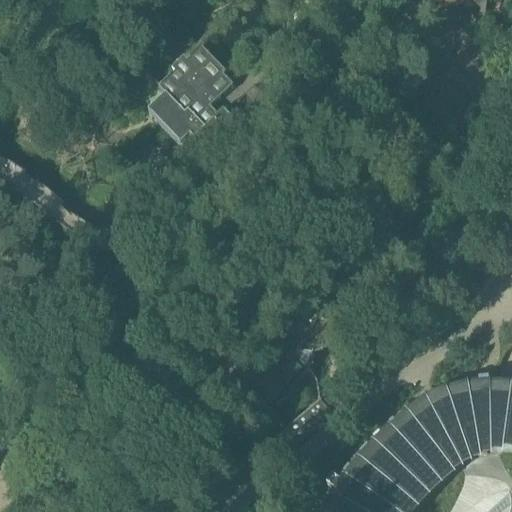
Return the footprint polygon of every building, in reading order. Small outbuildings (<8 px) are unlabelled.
[(492,0),(427,0),(433,8),(448,11),(489,19),(492,0)] [(173,75),(174,76),(159,91),(164,98),(147,114),(157,125),(164,132),(180,148),(188,140),(199,152),(214,166),(244,137),(224,117),(222,115),(217,121),(209,113),(217,104),(230,90),(220,81),(224,77),(211,63),(206,58),(200,53),(185,64),(181,62),(171,72),(173,75)] [(74,321),(57,305),(53,301),(36,319),(38,321),(56,336),(74,321)] [(259,382),(224,378),(221,397),(235,399),(253,401),(263,413),(263,414),(280,407),(283,396),(281,386),(272,375),(259,382)] [(402,511),(405,509),(406,508),(413,511),(503,511),(510,507),(500,447),(504,447),(511,445),(511,388),(492,387),(490,388),(490,387),(490,388),(470,390),(468,390),(468,389),(467,389),(467,390),(448,395),(446,396),(446,395),(445,395),(446,396),(445,397),(428,403),(425,404),(424,403),(425,404),(406,416),(405,415),(404,415),(405,416),(389,430),(387,429),(388,430),(372,445),(371,444),(371,445),(372,446),(357,462),(356,461),(355,461),(357,462),(343,479),(342,478),(341,479),(343,480),(330,498),(329,496),(328,497),(330,498),(321,511),(402,511)] [(285,433),(297,448),(332,419),(320,405),(285,433)]
